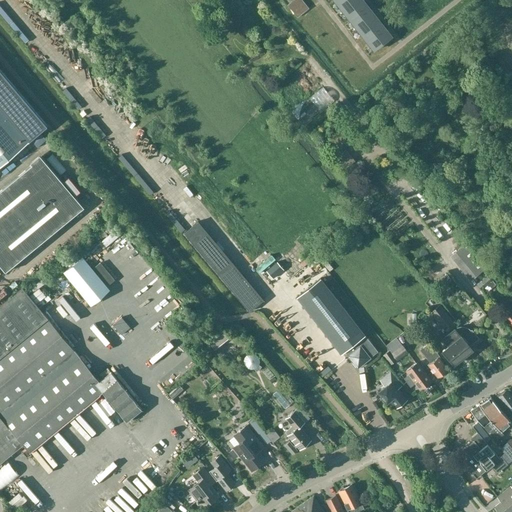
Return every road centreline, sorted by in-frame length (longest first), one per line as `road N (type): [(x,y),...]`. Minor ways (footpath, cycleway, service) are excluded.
road 1 (unknown): [(65,511),(71,493),(157,422),(151,390),(113,350)]
road 2 (tertiary): [(266,511),(406,436)]
road 3 (tertiary): [(406,436),(511,373)]
